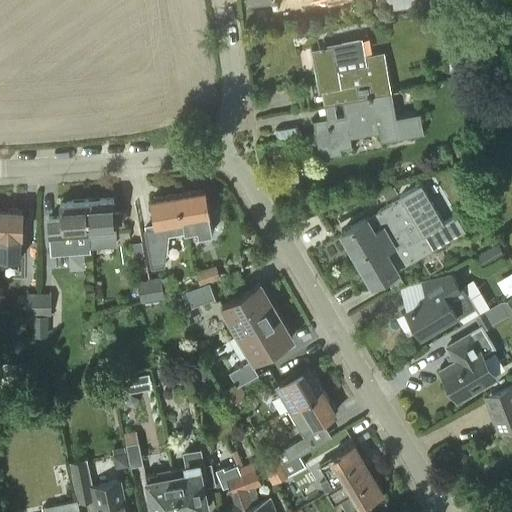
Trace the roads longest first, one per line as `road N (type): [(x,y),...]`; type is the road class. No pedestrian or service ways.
road 1 (residential): [(443,511),(249,189),(220,155)]
road 2 (residential): [(220,155),(0,168)]
road 3 (residential): [(220,155),(232,78),(220,0)]
